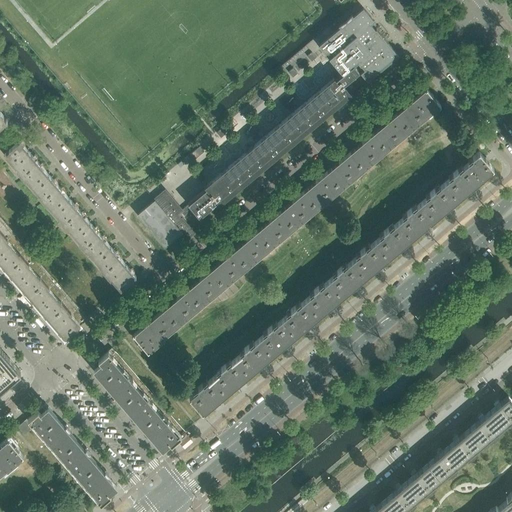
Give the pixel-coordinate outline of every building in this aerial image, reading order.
[(155,200),(138,214),(143,219),(165,245),(179,233),(185,240),(188,238),(194,232),(182,218),(186,215),(190,212),(193,209),(199,216),(203,213),(205,211),(218,200),(220,201),(279,151),(345,96),(349,93),(349,92),(346,88),(351,84),(348,80),(357,73),(359,71),(367,81),(398,55),(383,36),(376,28),(375,29),(374,27),(375,27),(373,24),(372,25),(371,23),(374,20),(363,7),(353,15),(351,13),(346,20),(338,25),(340,26),(329,35),(318,44),(338,68),(333,73),(337,78),(335,79),(334,78),(206,185),(207,187),(204,190),(200,193),(188,203),(189,204),(185,207),(182,209),(165,189),(161,193),(154,199),(155,200)] [(316,57),(311,52),(307,56),(311,61),(316,57)] [(297,73),(293,68),(288,72),(293,77),(297,73)] [(441,105),(435,99),(436,98),(432,93),(431,94),(426,88),(415,97),(428,113),(432,110),(433,111),(440,105),(441,105)] [(428,113),(415,97),(391,117),(404,133),(428,113)] [(404,133),(391,117),(368,137),(381,152),(404,133)] [(225,134),(221,128),(216,132),(221,138),(225,134)] [(381,152),(368,137),(345,156),(358,172),(381,152)] [(37,161),(29,151),(20,140),(4,154),(18,169),(17,170),(21,175),(37,161)] [(199,146),(190,154),(195,159),(204,151),(199,146)] [(493,168),(488,161),(489,161),(485,156),(484,157),(479,150),(472,157),(473,158),(468,162),(481,178),(493,168)] [(335,191),(358,172),(345,156),(322,176),(335,191)] [(58,185),(46,171),(37,161),(21,175),(26,181),(27,180),(38,193),(37,194),(42,199),(58,185)] [(481,178),(468,162),(459,170),(458,168),(452,173),(453,175),(445,181),(458,197),(481,178)] [(335,191),(322,176),(298,195),(312,211),(335,191)] [(458,197),(445,181),(436,189),(435,188),(429,192),(430,194),(422,201),(435,217),(458,197)] [(79,209),(67,195),(58,185),(42,199),(47,205),(48,204),(59,217),(58,218),(63,224),(79,209)] [(312,211),(298,195),(275,215),(288,230),(312,211)] [(435,217),(422,201),(413,209),(412,207),(406,212),(407,213),(399,221),(412,236),(435,217)] [(99,233),(89,221),(79,209),(63,224),(67,229),(68,228),(79,241),(78,242),(83,247),(99,233)] [(0,236),(10,227),(0,215),(0,236)] [(288,230),(275,215),(252,234),(265,250),(288,230)] [(412,236),(399,221),(390,228),(388,226),(383,231),(384,233),(376,240),(389,255),(412,236)] [(0,261),(8,271),(31,251),(10,227),(0,236),(0,261)] [(125,263),(108,243),(99,233),(83,247),(88,253),(89,252),(100,265),(99,266),(105,273),(112,265),(117,271),(125,263)] [(265,250),(252,234),(229,253),(242,269),(265,250)] [(389,255),(376,240),(366,248),(365,246),(359,251),(361,252),(352,259),(365,275),(389,255)] [(29,295),(52,276),(31,251),(8,271),(29,295)] [(242,269),(229,253),(206,273),(219,289),(242,269)] [(365,275),(352,259),(343,267),(342,266),(340,267),(336,270),(337,272),(329,279),(342,294),(365,275)] [(121,289),(136,276),(125,263),(117,271),(112,265),(105,273),(110,279),(111,278),(121,289)] [(219,289),(206,273),(182,292),(196,308),(219,289)] [(77,305),(75,302),(52,276),(29,295),(50,320),(66,305),(71,311),(77,305)] [(342,294),(329,279),(320,286),(319,285),(313,290),(314,291),(306,298),(319,314),(342,294)] [(196,308),(182,292),(159,312),(173,327),(196,308)] [(319,314),(306,298),(297,306),(296,304),(295,305),(290,309),(291,311),(282,318),(295,334),(319,314)] [(65,337),(88,317),(88,316),(87,317),(77,305),(71,311),(66,305),(50,320),(65,337)] [(164,337),(163,336),(173,327),(159,312),(133,334),(139,340),(137,341),(141,346),(142,344),(148,351),(164,337)] [(295,334),(282,318),(273,325),(272,324),(266,329),(268,330),(259,337),(272,353),(295,334)] [(272,353),(259,337),(250,345),(249,343),(243,348),(245,350),(236,357),(249,373),(272,353)] [(0,388),(10,380),(11,379),(20,370),(0,346),(0,388)] [(102,379),(123,361),(112,347),(108,350),(93,362),(94,363),(97,365),(93,368),(102,379)] [(249,373),(236,357),(227,364),(226,363),(220,368),(221,369),(213,376),(226,392),(249,373)] [(122,401),(143,383),(123,361),(102,379),(122,401)] [(226,392),(213,376),(204,384),(203,382),(197,387),(198,389),(189,396),(202,412),(226,392)] [(142,424),(163,406),(143,383),(122,401),(142,424)] [(502,426),(511,417),(511,400),(508,395),(500,402),(499,401),(495,404),(496,405),(490,410),(502,426)] [(40,431),(57,416),(48,405),(45,408),(43,405),(42,405),(28,417),(28,418),(25,421),(28,424),(31,421),(31,422),(32,422),(40,431)] [(171,443),(185,432),(163,406),(142,424),(162,448),(166,445),(165,445),(169,441),(171,443)] [(482,443),(502,426),(490,410),(484,416),(483,415),(479,418),(480,419),(469,428),(482,443)] [(77,439),(69,429),(57,416),(40,431),(59,454),(77,439)] [(24,432),(30,427),(28,424),(25,421),(24,420),(18,426),(24,432)] [(461,460),(476,447),(482,443),(469,428),(458,437),(457,436),(454,439),(455,440),(449,445),(461,460)] [(187,435),(185,432),(176,439),(179,442),(182,446),(190,438),(187,435)] [(7,468),(23,455),(18,449),(20,447),(16,443),(14,444),(9,438),(0,445),(0,472),(6,467),(7,468)] [(96,462),(88,452),(77,439),(59,454),(79,477),(96,462)] [(440,478),(456,464),(461,460),(449,445),(442,450),(442,449),(438,452),(439,453),(428,463),(440,478)] [(113,488),(117,485),(96,462),(79,477),(101,502),(111,494),(109,491),(113,488)] [(420,495),(435,482),(440,478),(428,463),(417,472),(416,471),(415,472),(412,474),(413,475),(407,480),(420,495)] [(398,511),(399,511),(420,495),(407,480),(401,485),(400,484),(396,487),(397,488),(386,497),(398,511)] [(511,511),(511,494),(502,503),(509,511),(511,511)] [(398,511),(386,497),(375,507),(374,506),(373,507),(371,509),(372,510),(368,511),(398,511)] [(69,511),(62,503),(53,511),(52,509),(51,510),(48,511),(69,511)] [(509,511),(502,503),(491,511),(509,511)]
